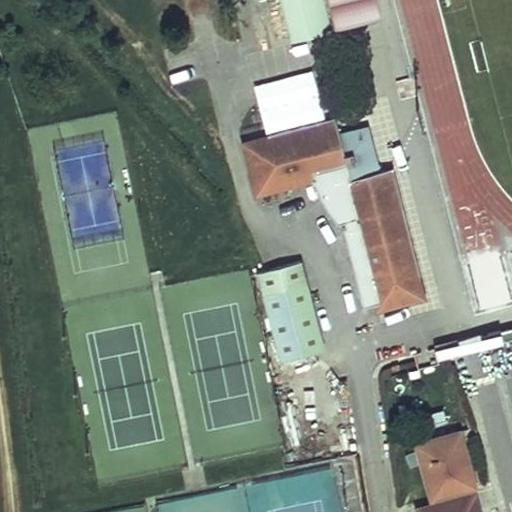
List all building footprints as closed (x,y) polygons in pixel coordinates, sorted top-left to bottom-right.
[(324,26),(317,0),(284,0),(293,34),(324,26)] [(317,0),(324,26),(341,22),(335,0),(317,0)] [(335,0),(341,22),(375,14),(378,13),(374,0),(335,0)] [(268,134),(270,142),(338,125),(336,117),(268,134)] [(270,142),(252,147),(262,186),(316,173),(317,177),(311,178),(313,186),(316,193),(318,197),(320,201),(322,204),(326,208),(329,211),(335,217),(343,214),(345,220),(341,221),(363,306),(416,293),(411,274),(385,169),(377,171),(364,175),(362,168),(370,166),(362,135),(342,140),(338,125),(270,142)] [(370,166),(362,168),(364,175),(377,171),(375,165),(370,166)] [(393,167),(385,169),(411,274),(420,273),(393,167)] [(257,271),(280,360),(324,348),(300,259),(257,271)] [(511,327),(480,336),(482,344),(511,335),(511,327)] [(451,353),(459,351),(457,342),(449,344),(451,353)] [(448,354),(451,353),(449,344),(434,348),(436,356),(448,354)] [(460,430),(445,435),(448,442),(462,437),(460,430)] [(448,442),(445,435),(416,443),(432,498),(476,486),(462,437),(448,442)] [(419,508),(419,511),(481,511),(476,492),(419,508)]
